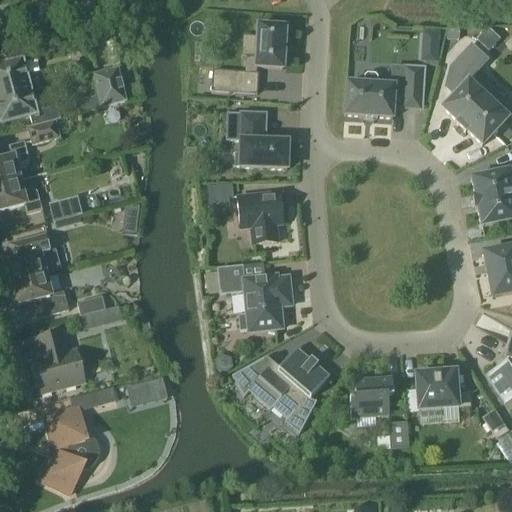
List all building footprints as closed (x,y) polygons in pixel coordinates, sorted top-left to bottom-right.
[(256,69),(283,71),(284,54),(285,52),(284,52),(284,48),(285,48),(285,47),(284,47),(285,29),(257,28),(256,59),(246,58),(245,75),(256,75),(256,69)] [(426,31),(425,62),(440,62),(442,31),(426,31)] [(446,42),(459,43),(459,31),(446,31),(446,42)] [(454,98),(442,111),(456,124),(455,126),(465,135),(467,133),(482,148),(483,146),(506,122),(507,120),(506,119),(493,107),(497,104),(485,92),(481,96),(464,80),(484,59),(471,47),(450,70),(445,89),(454,98)] [(0,123),(0,124),(19,120),(20,121),(30,119),(32,128),(48,124),(45,111),(35,114),(21,62),(9,65),(9,62),(8,62),(0,64),(0,123)] [(362,86),(346,85),(344,118),(359,119),(359,120),(377,121),(377,120),(392,121),(393,96),(406,97),(408,70),(393,69),(392,88),(378,87),(377,87),(377,79),(374,76),(367,75),(364,78),(363,86),(362,86)] [(117,72),(93,78),(102,110),(125,104),(117,72)] [(234,95),(235,74),(214,73),(213,94),(234,95)] [(258,76),(235,74),(234,95),(257,97),(258,76)] [(266,117),(226,116),(226,143),(240,144),(239,156),(235,156),(235,168),(239,168),(239,170),(287,172),(288,144),(256,143),(256,118),(266,118),(266,117)] [(32,147),(59,140),(54,123),(27,130),(32,147)] [(0,187),(19,183),(16,171),(26,169),(28,165),(23,146),(9,149),(12,159),(0,161),(0,187)] [(471,180),(471,182),(475,198),(472,199),(475,211),(477,211),(481,230),(483,229),(511,223),(511,186),(510,174),(509,172),(471,180)] [(0,187),(0,213),(24,207),(27,217),(41,214),(36,194),(31,192),(22,194),(19,183),(0,187)] [(136,184),(112,190),(116,204),(140,198),(136,184)] [(206,189),(207,203),(233,200),(232,186),(206,189)] [(251,230),(253,247),(277,244),(275,227),(282,227),(279,196),(237,200),(240,231),(251,230)] [(54,224),(79,218),(81,217),(76,200),(49,207),(54,224)] [(124,211),(123,221),(137,222),(138,207),(124,211)] [(9,284),(9,287),(45,277),(49,253),(45,238),(22,244),(26,259),(4,265),(6,273),(4,276),(6,283),(9,284)] [(511,249),(484,255),(488,275),(487,275),(487,279),(488,278),(492,299),(511,295),(511,249)] [(248,332),(249,335),(282,331),(279,309),(287,308),(285,298),(290,298),(288,280),(276,281),(276,279),(244,282),(243,268),(217,271),(220,297),(245,295),(247,318),(239,318),(241,333),(248,332)] [(45,277),(9,287),(10,289),(8,291),(10,299),(13,300),(15,308),(33,303),(38,321),(68,313),(63,294),(50,297),(45,277)] [(102,298),(76,305),(80,319),(94,315),(105,312),(102,298)] [(96,323),(103,327),(122,323),(118,309),(105,312),(94,315),(96,323)] [(44,362),(29,366),(37,397),(83,386),(75,354),(67,356),(61,335),(36,341),(39,355),(42,354),(44,362)] [(487,379),(504,405),(511,400),(511,336),(497,362),(502,369),(487,379)] [(263,361),(232,378),(244,400),(249,394),(271,413),(281,401),(294,412),(284,424),(299,437),(317,404),(315,403),(315,404),(310,401),(330,379),(317,368),(318,366),(317,365),(316,366),(312,362),(312,361),(311,360),(310,361),(297,351),(275,377),(269,372),(263,361)] [(416,377),(418,413),(420,412),(421,420),(442,419),(441,411),(470,409),(469,395),(457,396),(456,374),(416,377)] [(123,388),(128,409),(170,401),(166,379),(123,388)] [(392,380),(354,383),(355,399),(349,400),(351,421),(389,418),(387,399),(393,398),(392,380)] [(115,404),(112,391),(94,395),(98,408),(115,404)] [(39,483),(69,498),(82,471),(88,469),(92,466),(95,461),(96,453),(94,448),(90,444),(85,441),(78,412),(45,420),(52,447),(49,448),(49,449),(51,448),(51,450),(51,455),(50,457),(48,456),(48,457),(51,458),(39,483)] [(495,412),(483,420),(497,440),(508,433),(495,412)] [(409,450),(407,424),(388,426),(390,452),(409,450)]
